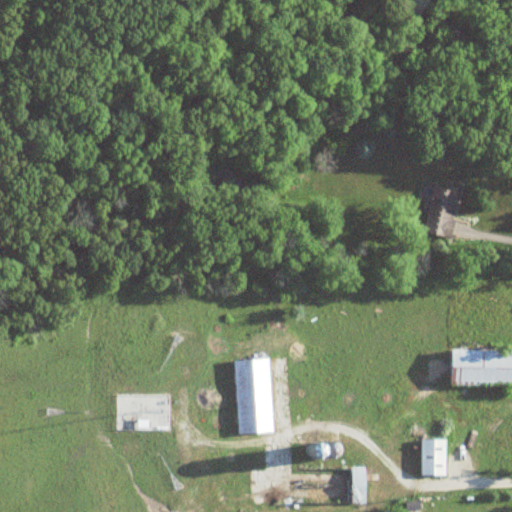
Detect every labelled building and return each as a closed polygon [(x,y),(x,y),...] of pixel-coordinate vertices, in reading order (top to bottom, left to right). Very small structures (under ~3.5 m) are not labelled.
[(450,238),(459,191),(433,186),(425,233),(450,238)] [(511,347),(453,348),(453,385),(511,384),(511,347)] [(269,358),(235,359),(239,433),(273,432),(269,358)] [(447,475),(447,438),(422,438),(422,475),(447,475)] [(351,503),(365,503),(365,467),(351,467),(351,503)]
